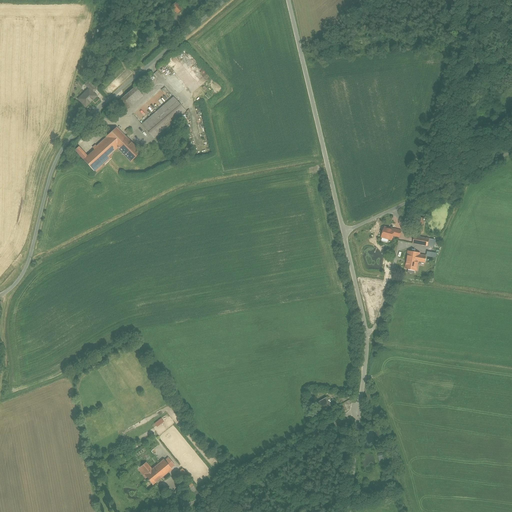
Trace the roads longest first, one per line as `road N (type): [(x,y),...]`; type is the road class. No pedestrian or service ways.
road 1 (residential): [(222,0),(65,143),(26,267),(0,295)]
road 2 (residential): [(343,233),(366,332),(347,511)]
road 3 (residential): [(288,0),(343,233)]
road 4 (residential): [(343,233),(511,149)]
